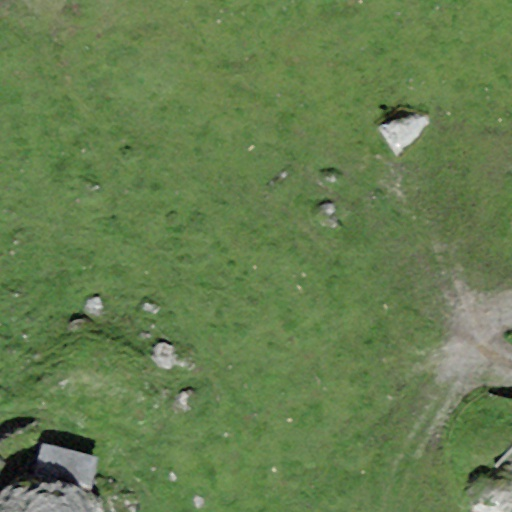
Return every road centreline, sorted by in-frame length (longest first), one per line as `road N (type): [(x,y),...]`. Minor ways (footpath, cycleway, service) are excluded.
road 1 (track): [(511,307),(477,333),(409,216),(347,155),(65,33),(28,0)]
road 2 (track): [(389,511),(406,459),(477,333)]
